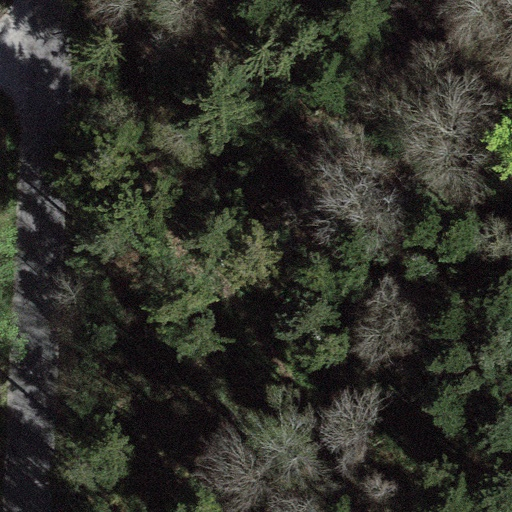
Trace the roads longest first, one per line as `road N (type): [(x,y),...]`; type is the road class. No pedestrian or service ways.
road 1 (tertiary): [(49,0),(27,511)]
road 2 (track): [(387,0),(472,87),(511,110)]
